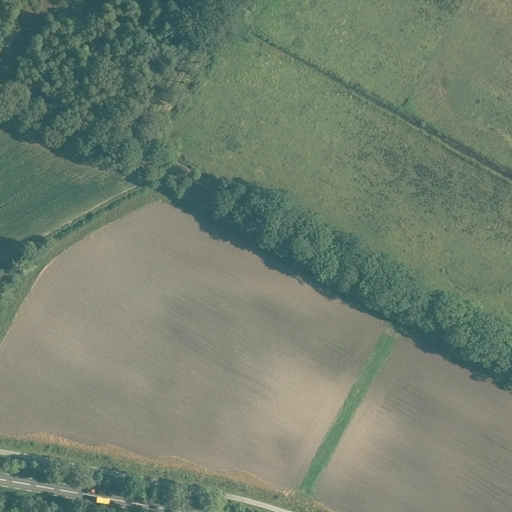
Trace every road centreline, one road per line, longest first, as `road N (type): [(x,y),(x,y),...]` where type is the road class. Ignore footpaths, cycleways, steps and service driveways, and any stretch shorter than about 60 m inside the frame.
road 1 (track): [(0,96),(133,147),(511,356)]
road 2 (secondary): [(165,511),(0,482)]
road 3 (track): [(202,41),(133,147)]
